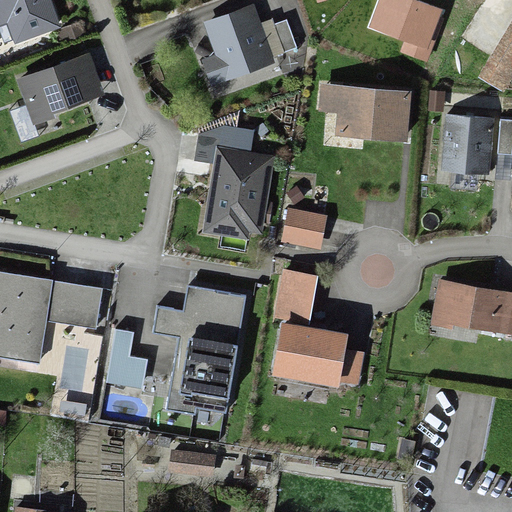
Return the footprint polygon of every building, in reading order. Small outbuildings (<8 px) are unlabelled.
[(44,0),(0,0),(0,18),(45,2),(44,0)] [(269,63),(251,10),(214,23),(232,76),(269,63)] [(511,16),(476,76),(503,92),(511,78),(511,16)] [(90,59),(25,81),(35,114),(101,92),(90,59)] [(335,136),(407,142),(410,93),(322,84),(320,112),(337,113),(335,136)] [(491,123),(450,118),(444,166),(485,171),(491,123)] [(261,221),(270,161),(220,154),(211,213),(261,221)] [(333,213),(299,206),(292,239),(327,245),(333,213)] [(329,268),(291,262),(286,308),(323,312),(329,268)] [(114,290),(0,272),(0,351),(53,360),(61,314),(109,321),(114,290)] [(234,411),(254,290),(195,281),(191,303),(164,298),(158,333),(184,338),(174,401),(234,411)] [(511,298),(447,285),(440,318),(511,332),(511,298)] [(380,321),(286,308),(277,365),(371,379),(380,321)] [(146,327),(126,324),(117,379),(156,385),(161,351),(143,348),(146,327)]
